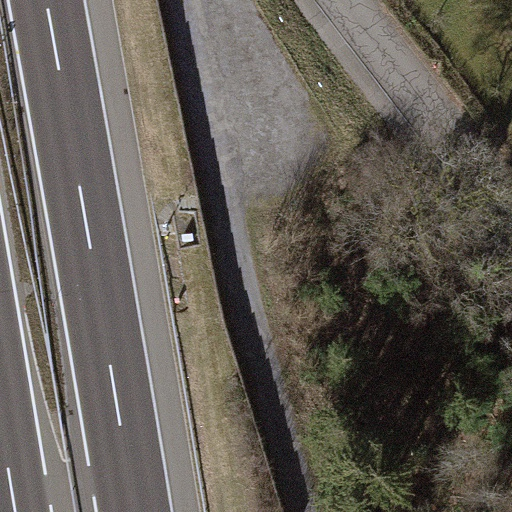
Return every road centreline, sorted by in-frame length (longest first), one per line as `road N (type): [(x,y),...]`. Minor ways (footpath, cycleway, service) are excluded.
road 1 (unclassified): [(303,511),(241,302),(178,0)]
road 2 (motorway): [(138,511),(49,0)]
road 3 (residential): [(511,228),(343,0)]
